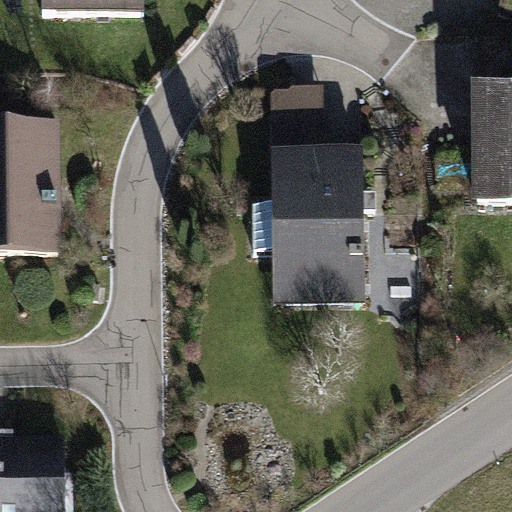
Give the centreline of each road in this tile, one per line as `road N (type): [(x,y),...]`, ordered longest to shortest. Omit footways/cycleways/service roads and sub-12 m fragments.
road 1 (residential): [(157,511),(141,363),(156,145),(275,0)]
road 2 (tertiary): [(378,511),(511,424)]
